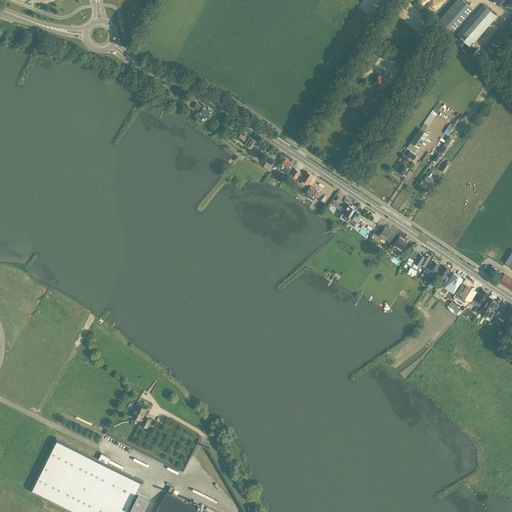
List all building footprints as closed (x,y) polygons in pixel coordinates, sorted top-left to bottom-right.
[(473,8),(463,0),(456,0),(440,19),(454,31),(473,8)] [(496,15),(483,5),(457,34),(470,45),(496,15)] [(422,43),(418,41),(412,53),(416,55),(422,43)] [(408,60),(401,57),(397,65),(403,68),(408,60)] [(406,73),(401,70),(394,83),(399,86),(402,81),(406,73)] [(391,81),(379,75),(374,84),(385,90),(387,88),(388,89),(390,85),(389,84),(391,81)] [(193,107),(199,111),(196,116),(205,123),(213,111),(210,109),(211,107),(208,105),(206,107),(203,105),(203,106),(197,102),(193,107)] [(444,132),(449,135),(454,127),(449,124),(444,132)] [(428,134),(420,129),(411,142),(419,148),(428,134)] [(257,141),(255,139),(250,136),(248,135),(246,137),(241,134),(238,139),(245,144),(246,144),(252,148),(257,141)] [(444,144),(441,147),(437,153),(438,153),(433,160),(437,162),(441,155),(443,152),(443,153),(445,150),(448,146),(444,144)] [(401,157),(405,160),(398,170),(403,174),(408,167),(408,166),(413,159),(417,154),(411,151),(407,156),(403,154),(401,157)] [(291,169),(288,167),(291,163),(287,161),(289,159),(284,156),(277,166),(278,166),(285,172),(285,171),(288,173),(291,169)] [(268,159),(264,166),(270,170),(275,163),(268,159)] [(449,165),(445,163),(441,170),(444,172),(449,165)] [(300,172),(295,168),(291,174),(296,178),(299,174),(301,176),(299,178),(307,183),(313,175),(307,171),(306,173),(303,171),(302,174),(300,172)] [(424,187),(430,177),(426,174),(423,178),(419,184),(424,187)] [(435,180),(430,177),(424,187),(428,190),(432,184),(435,180)] [(319,191),(311,186),(307,191),(312,194),(314,196),(316,197),(319,191)] [(337,214),(347,221),(356,208),(353,205),(352,206),(349,204),(346,209),(342,207),(337,214)] [(360,210),(356,208),(347,221),(357,228),(362,220),(359,218),(362,213),(359,211),(360,210)] [(395,233),(385,226),(379,236),(388,242),(388,240),(390,241),(395,233)] [(407,242),(399,236),(393,245),(402,251),(407,242)] [(414,249),(408,259),(424,269),(424,268),(425,267),(430,258),(429,257),(428,257),(427,256),(425,255),(424,257),(423,256),(423,257),(421,256),(421,255),(421,254),(414,249)] [(435,260),(432,258),(428,265),(429,266),(428,267),(429,268),(429,270),(429,271),(430,271),(431,272),(433,271),(434,270),(435,271),(440,264),(435,261),(435,260)] [(446,269),(443,267),(434,281),(442,287),(451,274),(445,270),(446,269)] [(454,293),(463,279),(454,273),(445,287),(454,293)] [(511,278),(504,273),(499,282),(511,290),(511,278)] [(461,285),(453,296),(464,303),(473,290),(469,288),(468,290),(461,285)] [(482,303),(488,293),(482,289),(478,296),(476,294),(471,301),(474,303),(476,299),(482,303)] [(486,316),(487,314),(491,317),(495,311),(490,309),(493,303),(492,302),(492,301),(488,299),(481,312),(482,313),(485,314),(484,315),(485,315),(486,315),(486,316)] [(511,310),(511,306),(509,305),(505,310),(506,310),(505,311),(500,307),(493,317),(502,323),(509,312),(511,313),(511,310)] [(147,409),(136,403),(130,416),(141,421),(141,420),(142,420),(140,425),(147,428),(152,419),(144,416),(143,416),(146,411),(147,409)] [(101,453),(98,458),(56,437),(30,489),(74,511),(127,511),(143,481),(108,463),(110,457),(101,453)] [(205,511),(166,492),(156,511),(205,511)] [(137,493),(128,510),(131,511),(134,511),(135,511),(137,511),(143,511),(150,499),(137,493)]
